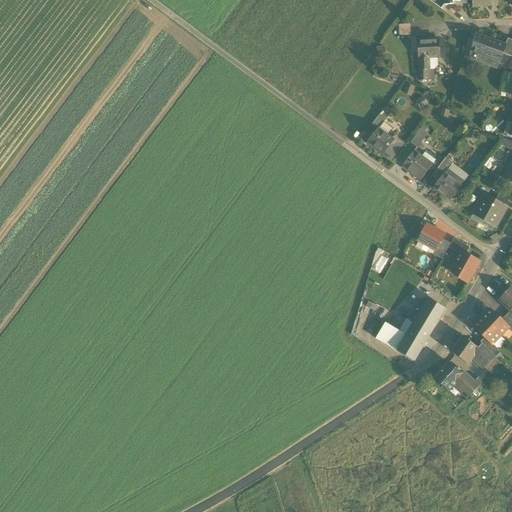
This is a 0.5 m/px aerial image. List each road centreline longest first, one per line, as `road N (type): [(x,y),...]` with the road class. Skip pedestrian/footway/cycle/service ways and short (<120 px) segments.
road 1 (unclassified): [(497,259),(149,0)]
road 2 (residential): [(497,259),(421,367),(192,511)]
